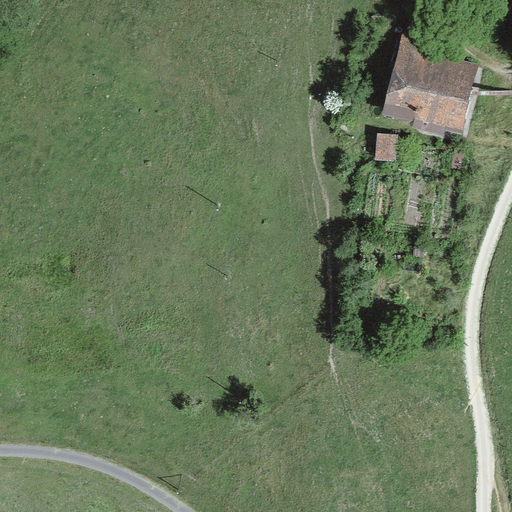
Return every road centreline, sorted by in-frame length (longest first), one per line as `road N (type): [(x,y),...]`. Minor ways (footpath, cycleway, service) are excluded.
road 1 (track): [(511,189),(476,304),(483,511)]
road 2 (track): [(0,450),(80,459),(185,511)]
